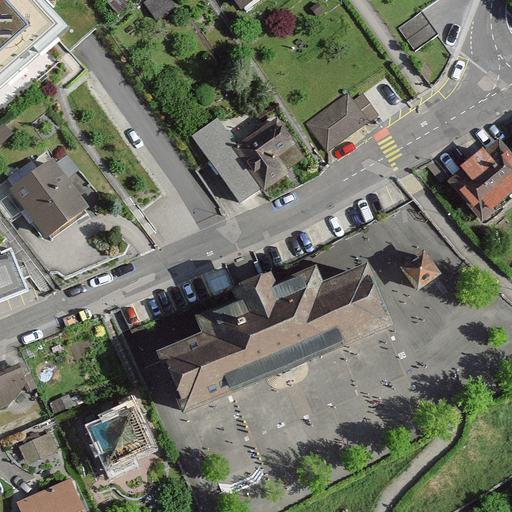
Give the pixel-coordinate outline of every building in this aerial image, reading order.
[(37,0),(0,0),(0,96),(69,35),(37,0)] [(231,0),(238,9),(250,0),(231,0)] [(307,125),(328,154),(369,125),(348,96),(307,125)] [(240,207),(308,164),(279,118),(235,146),(220,121),(195,137),(240,207)] [(482,221),(511,196),(511,155),(499,140),(449,180),(482,221)] [(18,193),(53,244),(93,216),(57,165),(18,193)] [(440,279),(424,256),(401,273),(417,295),(440,279)] [(19,263),(0,270),(0,318),(36,303),(19,263)] [(161,359),(186,423),(395,342),(369,276),(327,292),(321,276),(279,292),(275,281),(234,297),(240,311),(197,327),(203,343),(161,359)] [(26,369),(0,379),(0,423),(41,407),(26,369)] [(90,426),(108,466),(152,447),(134,407),(90,426)] [(52,429),(26,444),(36,462),(63,447),(52,429)] [(82,511),(70,482),(19,503),(22,511),(82,511)]
